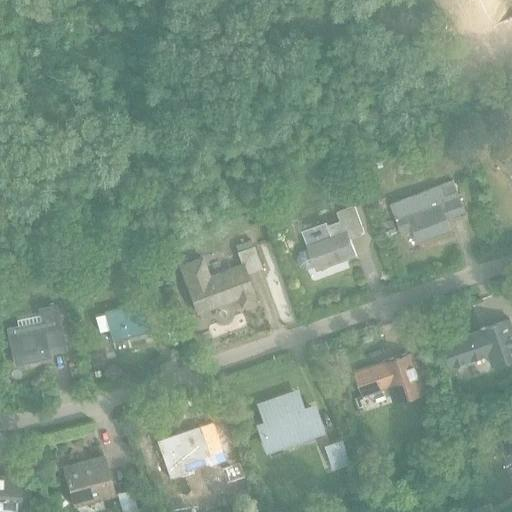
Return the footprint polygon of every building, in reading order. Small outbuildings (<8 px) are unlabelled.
[(429,231),(430,234),(447,228),(443,217),(462,210),(451,180),(422,191),(390,203),(400,233),(413,228),(415,236),(429,231)] [(299,250),(295,256),(297,261),(299,266),(305,269),(314,266),(315,270),(354,255),(348,237),(360,232),(351,206),(336,211),(339,219),(326,224),(329,234),(305,243),(307,247),(299,250)] [(252,246),(251,246),(249,240),(234,246),(236,252),(235,252),(240,265),(208,277),(201,257),(179,265),(196,313),(236,298),(239,307),(254,302),(251,293),(252,292),(245,274),(261,268),(252,246)] [(112,340),(148,331),(141,303),(104,312),(105,313),(93,316),(97,332),(109,329),(112,340)] [(40,320),(6,328),(13,364),(49,357),(47,349),(51,348),(52,351),(63,348),(54,304),(37,308),(40,320)] [(479,330),(440,344),(448,367),(487,353),(491,366),(511,358),(511,329),(508,318),(479,329),(479,330)] [(384,361),(353,372),(361,395),(397,383),(402,398),(397,400),(397,401),(423,392),(409,351),(384,360),(384,361)] [(302,410),(301,409),(295,392),(260,404),(266,422),(259,425),(266,447),(279,443),(278,439),(297,433),(298,437),(320,429),(312,407),(302,410)] [(221,446),(208,450),(200,424),(157,439),(171,477),(188,471),(185,462),(206,454),(210,464),(225,458),(221,446)] [(64,465),(73,502),(113,491),(103,455),(64,465)] [(238,459),(223,464),(228,479),(243,474),(238,459)] [(0,477),(0,507),(17,508),(18,478),(0,477)] [(144,511),(143,506),(136,507),(131,488),(115,493),(120,511),(144,511)] [(463,511),(490,511),(487,503),(463,511)]
